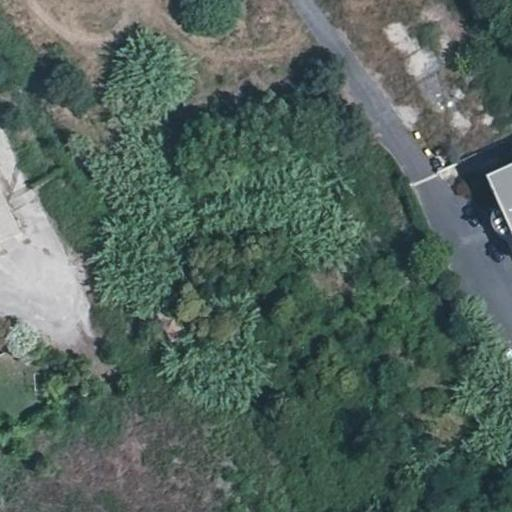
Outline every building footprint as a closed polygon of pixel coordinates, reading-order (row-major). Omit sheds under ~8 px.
[(474,67),(467,55),(495,38),(473,1),(427,28),(449,65),(454,62),(460,75),(474,67)] [(511,164),(486,176),(511,232),(511,164)] [(0,240),(21,231),(0,184),(0,240)] [(0,251),(25,239),(21,231),(0,240),(0,251)] [(170,299),(156,305),(174,340),(187,335),(170,299)] [(181,356),(195,350),(187,335),(174,340),(181,356)]
